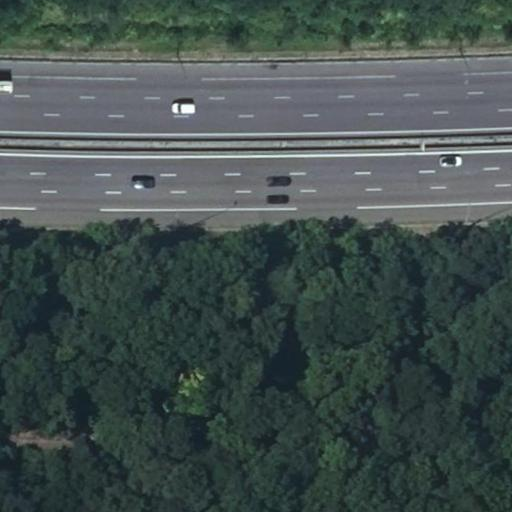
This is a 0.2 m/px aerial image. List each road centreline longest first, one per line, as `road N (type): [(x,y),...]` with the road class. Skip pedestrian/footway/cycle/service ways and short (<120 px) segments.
road 1 (track): [(511,312),(371,372),(191,404),(82,434),(0,438)]
road 2 (motorway): [(511,98),(0,105)]
road 3 (motorway): [(0,180),(511,177)]
